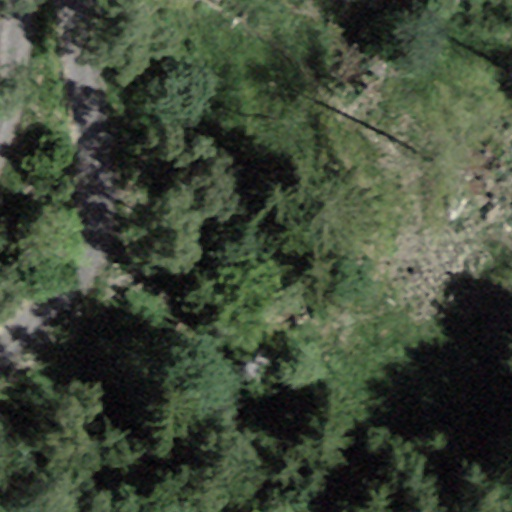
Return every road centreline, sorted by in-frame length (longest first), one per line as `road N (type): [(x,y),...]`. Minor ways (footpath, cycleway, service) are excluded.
road 1 (track): [(0,352),(73,275),(92,242),(96,205),(76,0)]
road 2 (track): [(0,140),(21,0)]
